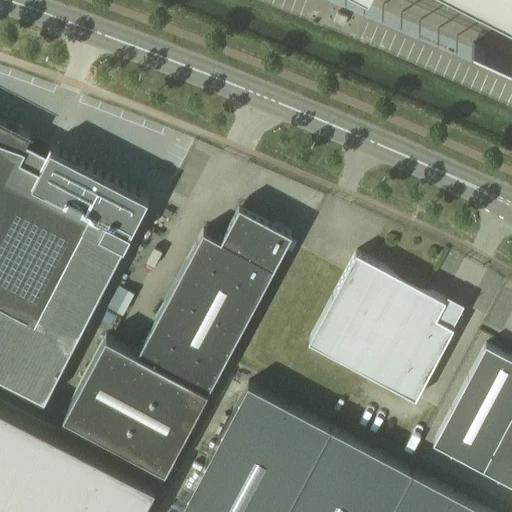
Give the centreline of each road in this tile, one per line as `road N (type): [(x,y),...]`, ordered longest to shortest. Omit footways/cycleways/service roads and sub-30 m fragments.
road 1 (secondary): [(3,0),(395,152)]
road 2 (secondary): [(395,152),(511,216)]
road 3 (secondary): [(511,196),(395,152)]
